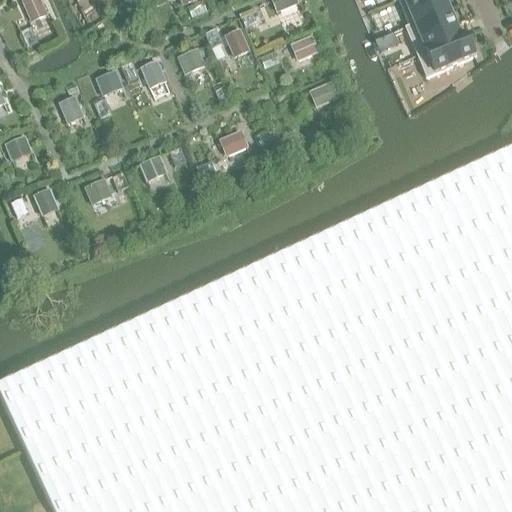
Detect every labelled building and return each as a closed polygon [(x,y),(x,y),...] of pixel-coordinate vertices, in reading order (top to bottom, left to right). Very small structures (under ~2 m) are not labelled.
[(38,0),(31,0),(21,5),(30,26),(46,19),(38,0)] [(199,0),(178,0),(182,9),(200,2),(199,0)] [(294,0),(268,0),(276,17),(298,7),(294,0)] [(442,0),(402,0),(393,4),(393,5),(397,3),(408,29),(404,31),(404,32),(448,13),(442,0)] [(448,13),(404,32),(415,58),(459,40),(448,13)] [(239,34),(224,41),(234,62),(249,55),(239,34)] [(459,40),(415,58),(425,81),(473,61),(464,38),(459,40)] [(311,39),(289,48),(297,65),(318,56),(311,39)] [(197,53),(176,62),(184,79),(204,71),(197,53)] [(157,65),(139,72),(148,93),(166,85),(157,65)] [(115,75),(94,83),(102,101),(122,92),(115,75)] [(330,85),(308,95),(316,112),(338,103),(330,85)] [(75,100),(58,107),(66,128),(84,121),(75,100)] [(240,134),(218,144),(225,161),(248,151),(240,134)] [(24,141),(3,149),(10,167),(31,158),(24,141)] [(511,511),(511,153),(0,389),(0,400),(51,511),(511,511)] [(159,160),(138,170),(145,188),(167,178),(159,160)] [(104,182),(83,192),(91,209),(112,200),(111,198),(114,197),(110,188),(107,189),(104,182)] [(48,194),(32,201),(41,222),(57,215),(48,194)]
